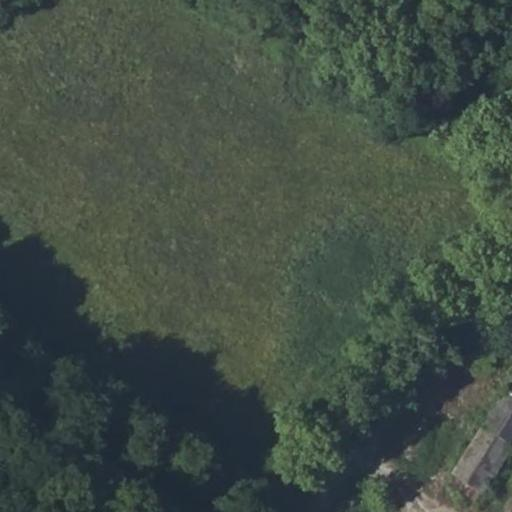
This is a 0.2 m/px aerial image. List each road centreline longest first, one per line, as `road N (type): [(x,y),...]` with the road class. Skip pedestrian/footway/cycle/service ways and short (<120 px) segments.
road 1 (residential): [(292,511),(511,235)]
road 2 (unknown): [(460,511),(408,486),(349,440)]
